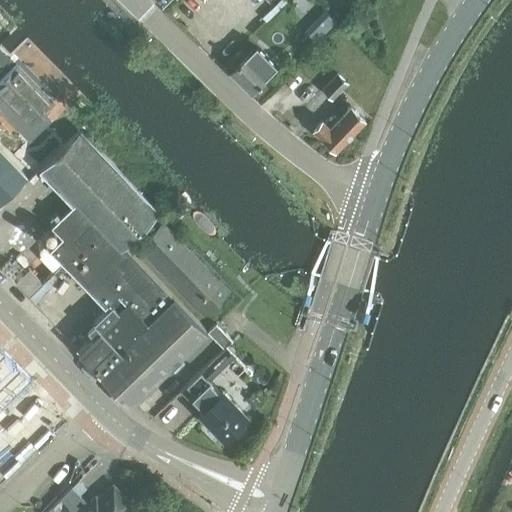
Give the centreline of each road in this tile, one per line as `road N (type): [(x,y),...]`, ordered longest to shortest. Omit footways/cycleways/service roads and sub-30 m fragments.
road 1 (secondary): [(273,507),(125,427),(0,298)]
road 2 (secondary): [(273,507),(372,203)]
road 3 (residential): [(354,196),(300,161),(153,16)]
road 4 (secondary): [(372,203),(407,112),(468,0)]
road 5 (tertiary): [(442,511),(511,358)]
